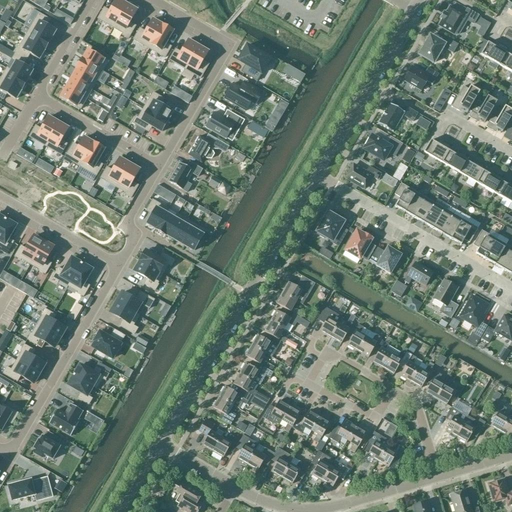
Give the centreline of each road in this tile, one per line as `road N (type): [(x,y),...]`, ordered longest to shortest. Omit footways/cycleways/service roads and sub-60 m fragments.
road 1 (unclassified): [(159,443),(317,174)]
road 2 (residential): [(0,449),(9,454),(118,264)]
road 3 (residential): [(150,0),(227,45),(158,165)]
road 4 (residential): [(317,174),(511,288)]
road 5 (residential): [(438,476),(321,508),(290,508),(232,487)]
road 6 (unclassified): [(317,174),(413,9)]
road 7 (residential): [(391,391),(326,353),(308,384),(376,417)]
road 8 (residential): [(37,94),(158,165)]
road 9 (residential): [(0,197),(118,264)]
